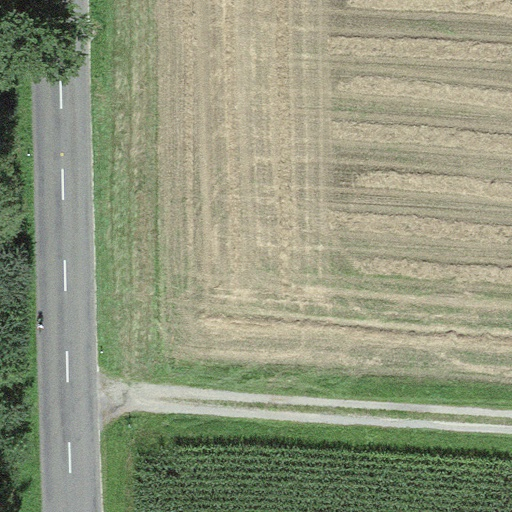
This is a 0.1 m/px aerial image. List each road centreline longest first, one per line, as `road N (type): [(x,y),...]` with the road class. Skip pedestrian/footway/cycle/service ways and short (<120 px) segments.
road 1 (tertiary): [(81,511),(76,0)]
road 2 (track): [(74,399),(511,423)]
